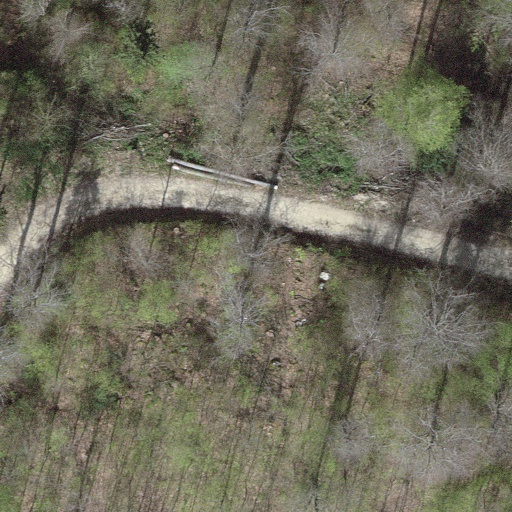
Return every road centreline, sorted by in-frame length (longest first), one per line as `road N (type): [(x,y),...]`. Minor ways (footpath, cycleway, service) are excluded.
road 1 (primary): [(0,38),(390,511)]
road 2 (track): [(511,268),(183,195),(111,195),(42,225),(0,273)]
